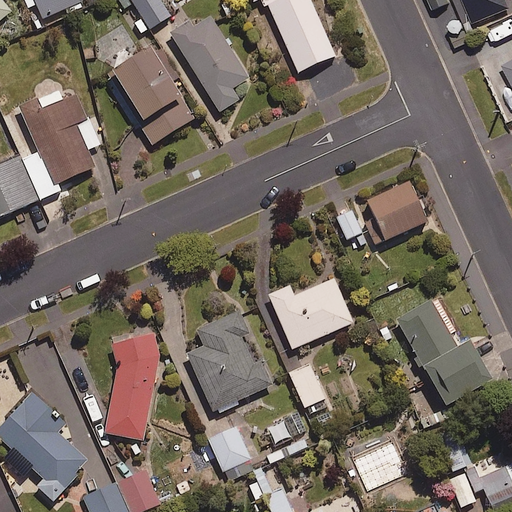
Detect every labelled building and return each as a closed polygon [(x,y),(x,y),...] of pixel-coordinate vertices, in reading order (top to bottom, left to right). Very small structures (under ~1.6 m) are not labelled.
[(0,0),(0,28),(13,17),(1,3),(3,0),(0,0)] [(79,0),(37,0),(34,2),(44,24),(83,7),(79,0)] [(171,20),(157,0),(135,0),(131,3),(151,33),(171,20)] [(269,0),(261,3),(265,11),(268,9),(298,78),(335,62),(308,0),(269,0)] [(465,0),(475,24),(508,9),(504,0),(465,0)] [(247,82),(208,21),(194,31),(191,26),(171,39),(219,117),(239,104),(231,92),(247,82)] [(192,125),(148,55),(109,78),(153,149),(192,125)] [(511,63),(503,69),(511,85),(511,63)] [(21,161),(39,204),(62,194),(60,188),(95,173),(87,154),(100,149),(79,99),(60,107),(56,96),(19,111),(38,154),(21,161)] [(0,220),(39,204),(21,161),(0,170),(0,220)] [(428,219),(409,179),(357,203),(375,243),(428,219)] [(362,231),(352,209),(337,216),(346,238),(362,231)] [(353,320),(334,277),(294,294),(290,284),(269,293),(292,347),(353,320)] [(457,343),(432,298),(397,318),(444,402),(490,377),(468,338),(457,343)] [(236,399),(272,383),(260,357),(253,360),(240,332),(247,329),(238,309),(197,328),(204,343),(186,351),(214,413),(238,403),(236,399)] [(153,331),(113,340),(119,357),(105,431),(143,438),(160,351),(153,331)] [(328,405),(311,363),(290,372),(307,414),(328,405)] [(67,421),(33,389),(0,423),(0,435),(44,478),(38,485),(53,499),(89,461),(57,431),(67,421)] [(290,435),(283,420),(268,426),(275,442),(290,435)] [(254,469),(236,425),(208,437),(227,480),(254,469)] [(471,463),(457,427),(438,434),(452,470),(471,463)] [(483,487),(493,511),(500,511),(511,507),(511,461),(503,465),(501,460),(487,466),(489,472),(479,476),(474,465),(466,468),(475,491),(483,487)] [(127,511),(106,466),(80,479),(88,495),(83,497),(90,511),(127,511)] [(135,511),(159,502),(145,469),(119,480),(132,511),(135,511)] [(475,499),(463,472),(449,478),(461,505),(475,499)] [(13,504),(6,489),(0,491),(0,511),(20,511),(17,503),(13,504)] [(293,511),(283,489),(265,497),(272,511),(293,511)]
